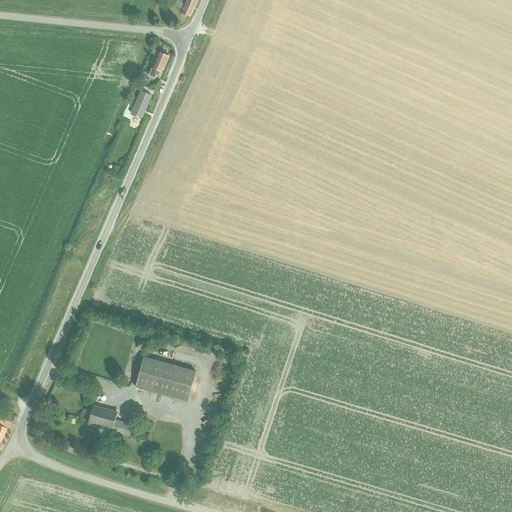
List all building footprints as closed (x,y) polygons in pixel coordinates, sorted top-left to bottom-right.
[(178,0),(175,8),(182,11),(181,13),(189,17),(196,0),(178,0)] [(161,73),(168,56),(169,56),(159,51),(159,52),(153,49),(148,60),(154,63),(149,75),(155,78),(156,74),(158,75),(160,72),(161,73)] [(141,91),(136,103),(131,114),(142,118),(151,96),(145,93),(147,87),(138,83),(135,89),(141,91)] [(115,164),(112,171),(119,174),(122,168),(115,164)] [(188,400),(195,370),(143,356),(135,386),(188,400)] [(123,421),(115,419),(117,412),(93,406),(88,424),(120,432),(123,421)] [(0,442),(1,443),(10,422),(1,418),(0,419),(0,442)]
